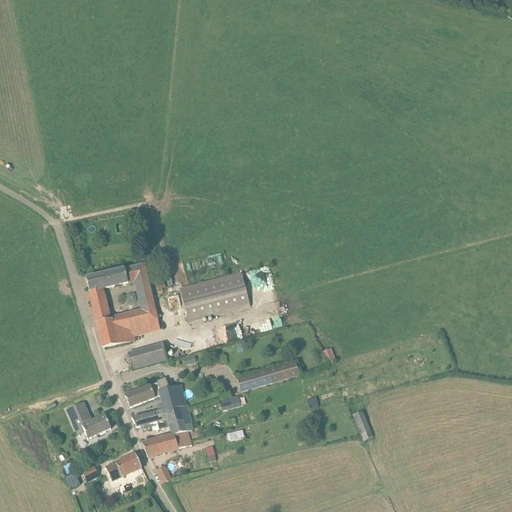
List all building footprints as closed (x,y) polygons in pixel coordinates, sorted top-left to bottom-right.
[(144,266),(86,280),(90,295),(104,291),(128,285),(128,286),(134,285),(147,282),(144,266)] [(180,290),(189,324),(250,308),(241,273),(180,290)] [(140,311),(127,314),(133,337),(159,331),(147,282),(134,285),(140,311)] [(90,295),(96,321),(110,318),(104,291),(90,295)] [(96,321),(103,350),(134,343),(133,337),(127,314),(110,318),(96,321)] [(236,325),(237,335),(272,330),(271,320),(236,325)] [(163,345),(127,355),(132,371),(167,361),(163,345)] [(331,350),(322,353),(327,365),(336,361),(331,350)] [(237,379),(241,394),(299,377),(295,363),(237,379)] [(165,411),(159,413),(163,422),(168,421),(169,427),(183,423),(185,427),(191,425),(188,412),(198,409),(213,403),(213,400),(221,399),(217,387),(210,388),(207,379),(170,389),(165,379),(156,382),(157,384),(140,391),(125,397),(130,409),(161,397),(165,411)] [(239,397),(220,402),(223,412),(242,407),(239,397)] [(111,430),(105,417),(89,425),(85,417),(88,416),(83,404),(67,411),(76,431),(82,428),(87,440),(111,430)] [(362,412),(353,417),(364,442),(373,438),(362,412)] [(159,413),(132,420),(136,429),(143,428),(144,431),(150,429),(149,426),(160,423),(161,429),(170,427),(169,427),(168,421),(163,422),(159,413)] [(174,437),(187,433),(193,432),(191,425),(185,427),(183,423),(169,427),(170,427),(172,437),(173,436),(174,437)] [(230,442),(245,438),(243,431),(228,435),(230,442)] [(172,437),(142,445),(147,458),(192,447),(187,433),(174,437),(173,436),(172,437)] [(215,456),(215,455),(212,448),(205,449),(209,464),(213,462),(212,457),(215,456)] [(111,483),(141,470),(136,457),(106,470),(111,483)] [(172,481),(166,467),(156,472),(163,484),(172,481)] [(82,472),(84,477),(87,483),(98,479),(93,468),(82,472)]
